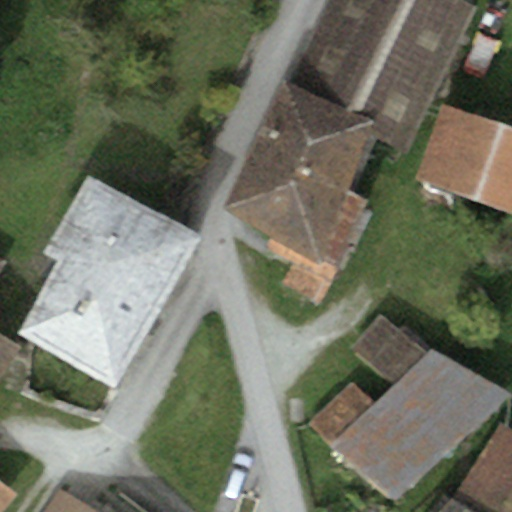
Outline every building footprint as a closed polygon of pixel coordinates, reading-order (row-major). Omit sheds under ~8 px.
[(458,0),(327,0),(289,84),(370,122),(411,141),(474,7),(458,0)] [(370,122),(289,84),(282,78),(225,207),(269,235),(262,248),(288,262),(279,283),(318,305),(368,197),(347,188),(370,122)] [(511,127),(443,104),(417,181),(511,212),(511,127)] [(174,223),(88,175),(47,250),(60,257),(18,332),(120,389),(204,239),(174,223)] [(352,382),(307,425),(392,500),(507,394),(434,348),(427,354),(377,315),(352,347),(394,385),(377,403),(352,382)] [(0,336),(0,375),(18,348),(0,336)] [(511,426),(501,420),(452,501),(471,511),(511,511),(511,426)] [(0,482),(0,507),(11,492),(0,482)] [(91,511),(54,490),(40,511),(91,511)] [(471,511),(452,501),(443,511),(471,511)]
